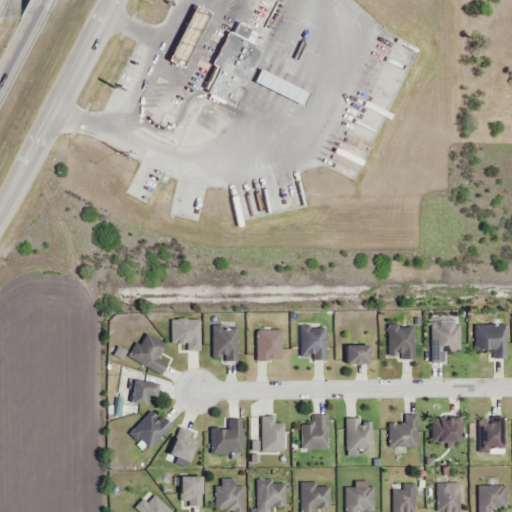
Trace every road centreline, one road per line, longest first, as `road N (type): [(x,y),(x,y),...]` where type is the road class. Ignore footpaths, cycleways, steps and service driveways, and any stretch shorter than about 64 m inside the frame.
road 1 (residential): [(511,387),(198,390)]
road 2 (tertiary): [(0,214),(114,0)]
